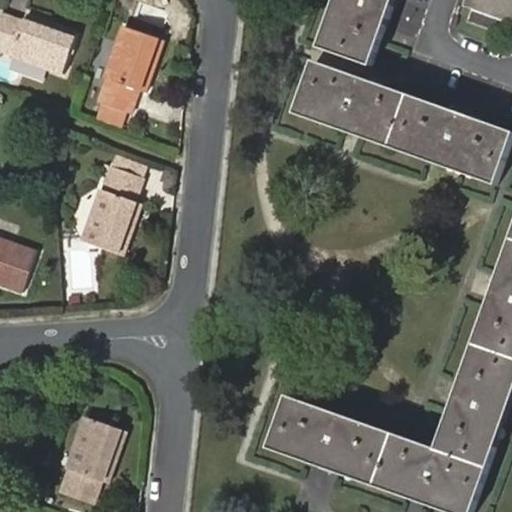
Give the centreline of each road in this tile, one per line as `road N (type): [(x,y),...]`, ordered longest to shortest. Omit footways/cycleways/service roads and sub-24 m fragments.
road 1 (residential): [(182,334),(222,0)]
road 2 (residential): [(182,334),(0,351)]
road 3 (residential): [(164,511),(182,334)]
